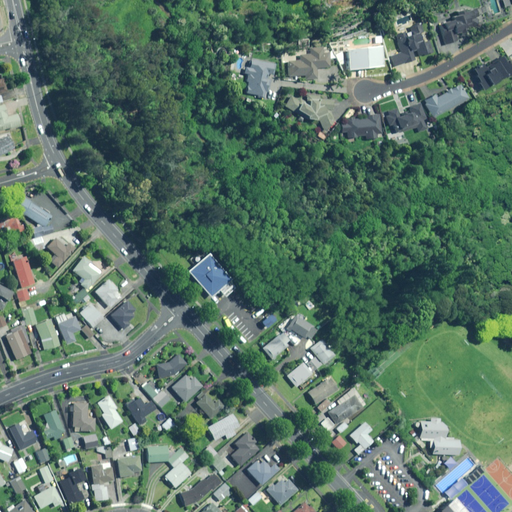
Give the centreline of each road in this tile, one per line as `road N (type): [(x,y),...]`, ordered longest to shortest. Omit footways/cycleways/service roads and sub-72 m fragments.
road 1 (secondary): [(362,511),(181,310)]
road 2 (residential): [(181,310),(118,361),(0,398)]
road 3 (secondary): [(181,310),(58,163)]
road 4 (residential): [(511,28),(428,75),(362,91)]
road 5 (secondary): [(58,163),(21,40)]
